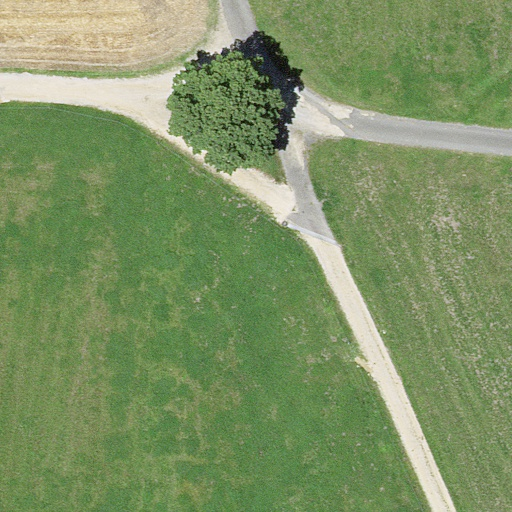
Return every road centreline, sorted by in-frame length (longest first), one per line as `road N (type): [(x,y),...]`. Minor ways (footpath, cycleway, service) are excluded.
road 1 (track): [(431,511),(265,103)]
road 2 (track): [(265,103),(0,92)]
road 3 (track): [(511,142),(265,103)]
road 4 (track): [(153,99),(319,241)]
